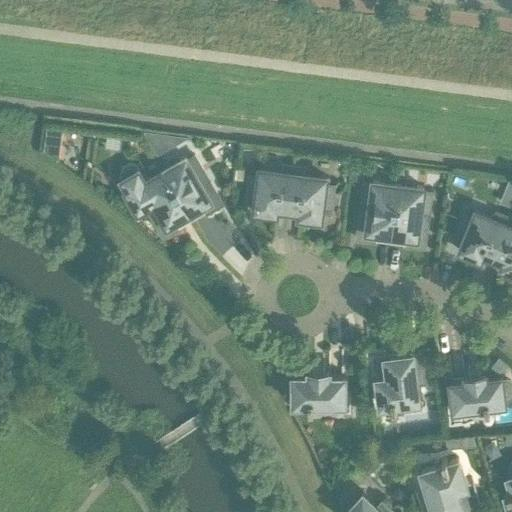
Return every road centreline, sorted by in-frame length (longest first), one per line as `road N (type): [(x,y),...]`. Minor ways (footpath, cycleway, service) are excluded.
road 1 (residential): [(511,330),(468,300),(398,289),(338,291)]
road 2 (residential): [(257,281),(254,313),(272,335),(296,342),(327,328),(338,291)]
